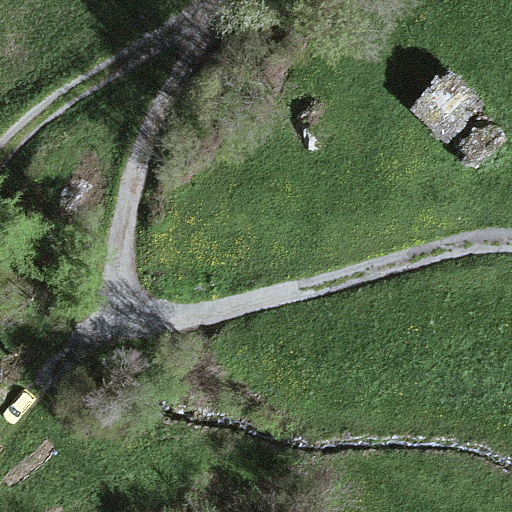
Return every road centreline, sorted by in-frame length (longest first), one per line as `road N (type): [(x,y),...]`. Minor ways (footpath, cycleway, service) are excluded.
road 1 (track): [(181,32),(197,61),(148,132),(128,203),(119,278),(132,316),(170,319),(491,239),(511,242)]
road 2 (track): [(0,158),(38,116),(181,32)]
